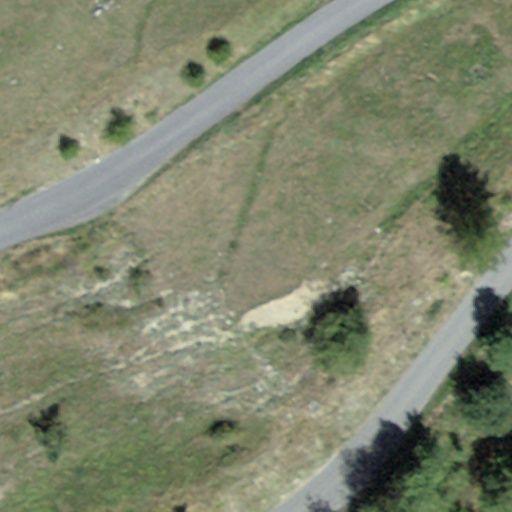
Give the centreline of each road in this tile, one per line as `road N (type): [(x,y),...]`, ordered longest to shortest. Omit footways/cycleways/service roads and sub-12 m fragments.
road 1 (unclassified): [(0,229),(116,172),(364,0)]
road 2 (unclassified): [(511,264),(378,434),(301,511)]
